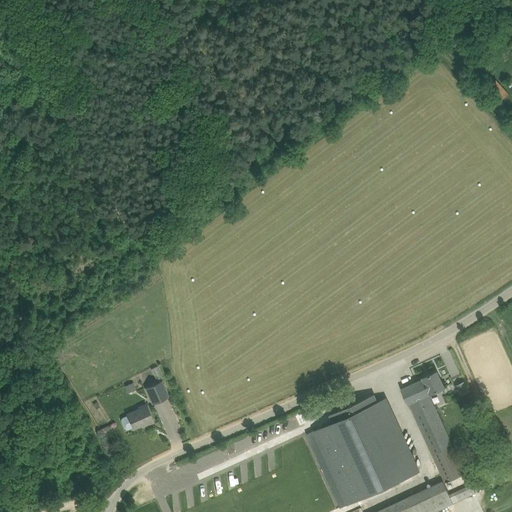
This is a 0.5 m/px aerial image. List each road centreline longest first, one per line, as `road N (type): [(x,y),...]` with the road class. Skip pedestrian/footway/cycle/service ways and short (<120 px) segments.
road 1 (unclassified): [(109,511),(148,465),(402,360),(511,295)]
road 2 (track): [(441,0),(453,70),(511,131)]
